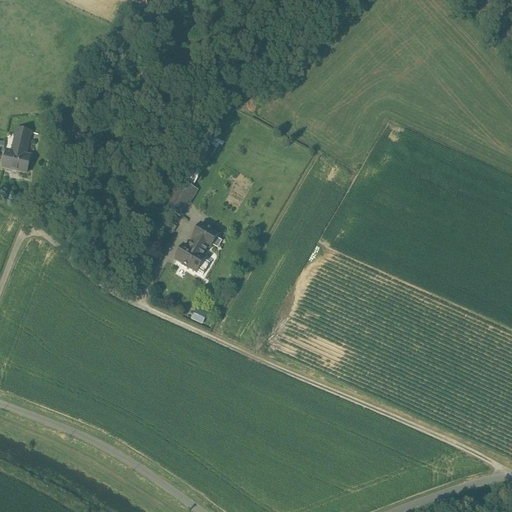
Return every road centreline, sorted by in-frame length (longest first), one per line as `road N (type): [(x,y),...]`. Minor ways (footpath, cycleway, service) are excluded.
road 1 (unclassified): [(0,403),(101,446),(201,511)]
road 2 (unclassified): [(395,511),(511,475)]
